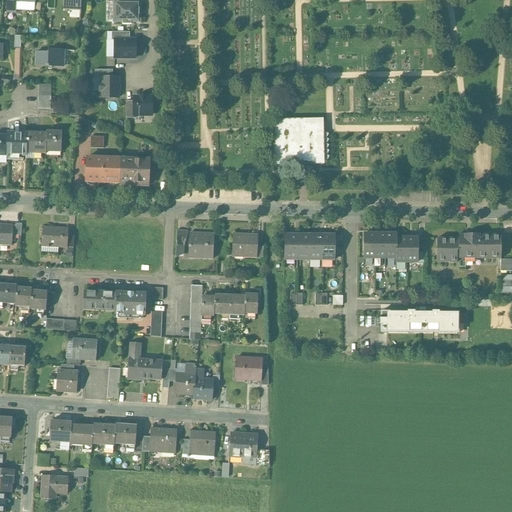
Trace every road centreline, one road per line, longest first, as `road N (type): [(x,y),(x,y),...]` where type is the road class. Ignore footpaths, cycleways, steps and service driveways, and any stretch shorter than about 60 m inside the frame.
road 1 (residential): [(170,207),(351,208)]
road 2 (residential): [(0,197),(170,207)]
road 3 (residential): [(264,420),(95,407)]
road 4 (residential): [(351,208),(511,210)]
road 5 (residential): [(350,344),(351,208)]
road 6 (residential): [(169,280),(68,277),(65,310)]
